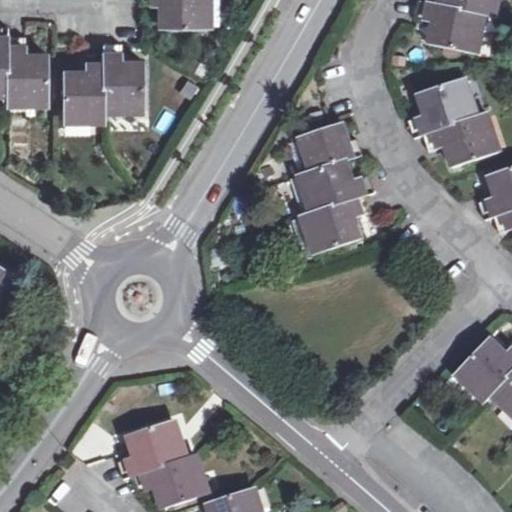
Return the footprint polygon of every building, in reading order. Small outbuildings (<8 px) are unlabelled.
[(145,0),(146,5),(161,5),(161,29),(207,28),(207,5),(212,5),(211,0),(145,0)] [(495,1),(494,0),(431,0),(430,6),(421,4),(418,21),(434,25),(430,48),(473,57),(477,34),(482,36),(486,18),(495,20),(498,2),(495,1)] [(0,94),(10,94),(10,105),(27,105),(28,100),(50,100),(50,55),(29,55),(29,38),(11,38),(11,29),(0,28),(0,94)] [(477,34),(473,57),(477,58),(482,36),(477,34)] [(66,73),(65,117),(87,118),(87,122),(106,122),(106,113),(123,113),(123,109),(145,108),(145,63),(124,62),(124,46),(105,45),(105,56),(88,56),(88,73),(66,73)] [(468,105),(472,104),(465,83),(460,85),(468,105)] [(477,120),(472,104),(468,105),(460,85),(419,98),(420,98),(427,119),(410,124),(416,141),(424,138),(429,155),(445,150),(452,170),(496,155),(490,135),(494,133),(488,117),(477,120)] [(301,141),(312,173),(305,176),(311,197),(307,199),(313,215),(303,218),(309,235),(315,234),(322,255),(364,240),(357,220),(373,214),(367,198),(377,195),(371,178),(355,182),(348,162),(364,157),(359,140),(346,144),(341,128),(301,141)] [(490,135),(496,155),(501,154),(494,133),(490,135)] [(511,172),(490,180),(497,201),(481,206),(487,223),(495,221),(501,237),(511,233),(511,172)] [(311,197),(305,176),(300,177),(307,199),(311,197)] [(307,199),(300,177),(290,180),(303,218),(313,215),(307,199)] [(309,235),(303,218),(293,221),(305,260),(316,257),(309,235)] [(315,234),(309,235),(316,257),(322,255),(315,234)] [(492,341),(462,373),(477,389),(475,392),(487,404),(493,398),(506,411),(510,407),(511,409),(511,351),(508,356),(492,341)] [(477,389),(462,373),(458,377),(475,392),(477,389)] [(159,386),(160,395),(176,394),(176,384),(159,386)] [(178,446),(183,444),(175,423),(170,425),(178,446)] [(190,462),(183,444),(178,446),(170,425),(130,437),(137,460),(120,465),(125,482),(134,479),(140,496),(157,490),(165,511),(206,498),(198,477),(204,476),(198,459),(190,462)] [(198,477),(206,498),(211,496),(204,476),(198,477)] [(257,511),(263,511),(256,492),(251,493),(257,511)] [(257,511),(251,493),(210,506),(210,507),(211,511),(257,511)]
